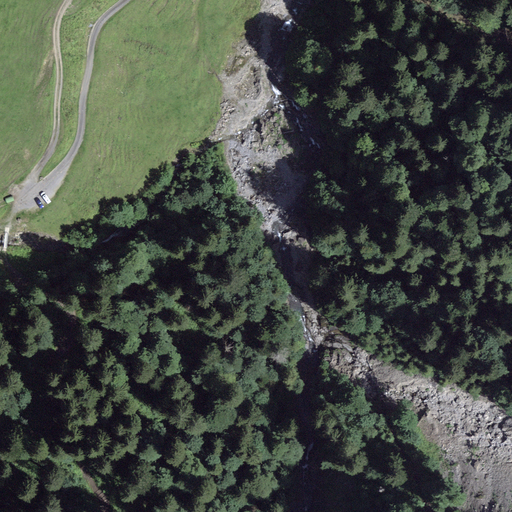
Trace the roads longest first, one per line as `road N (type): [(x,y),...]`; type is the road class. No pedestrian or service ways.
road 1 (unclassified): [(126,0),(93,36),(74,150),(24,204)]
road 2 (track): [(39,190),(35,175),(55,135),(56,29),(68,0)]
